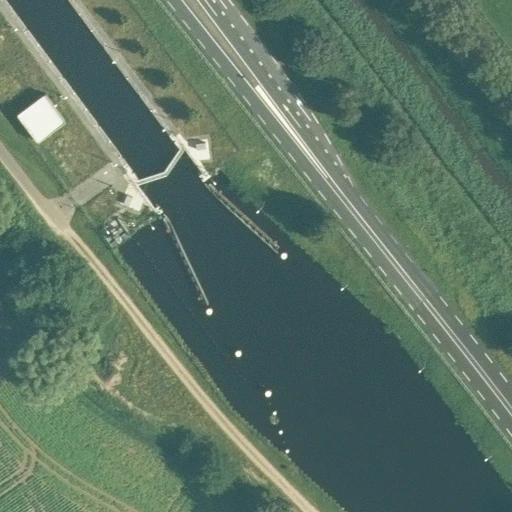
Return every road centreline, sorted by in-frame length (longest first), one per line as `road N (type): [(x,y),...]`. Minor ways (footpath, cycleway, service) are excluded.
road 1 (track): [(63,233),(309,511)]
road 2 (primary): [(511,416),(300,139)]
road 3 (primary): [(175,0),(247,91),(300,139)]
road 4 (primary): [(300,139),(204,0)]
road 5 (unclassified): [(511,115),(424,0)]
